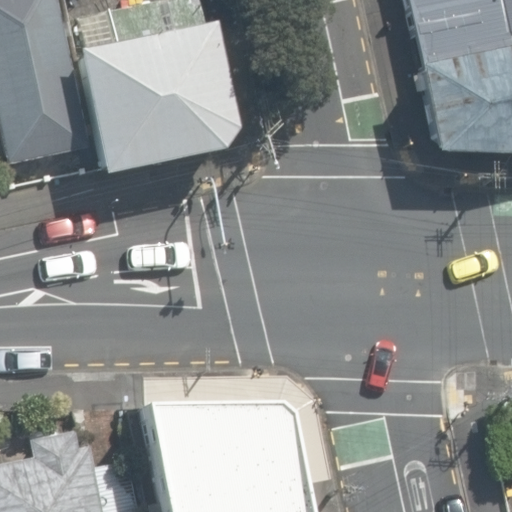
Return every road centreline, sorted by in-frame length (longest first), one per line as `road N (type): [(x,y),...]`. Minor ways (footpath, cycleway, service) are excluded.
road 1 (secondary): [(0,305),(119,281),(359,273)]
road 2 (tertiary): [(359,273),(349,139),(318,0)]
road 3 (residential): [(404,511),(359,273)]
road 4 (secondary): [(359,273),(511,283)]
